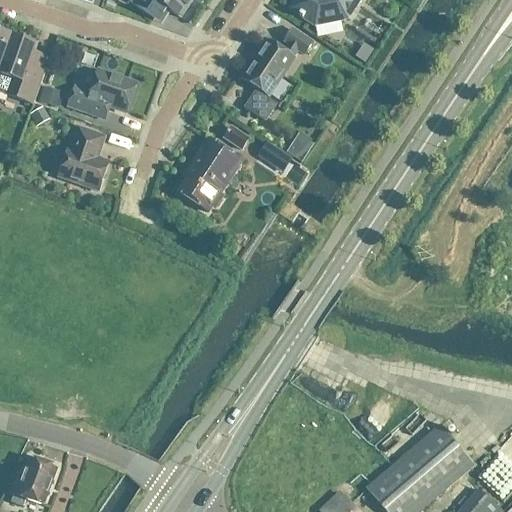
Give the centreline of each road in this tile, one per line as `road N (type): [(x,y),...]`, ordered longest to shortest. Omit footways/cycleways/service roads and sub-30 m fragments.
road 1 (tertiary): [(181,498),(511,9)]
road 2 (residential): [(250,0),(218,49),(203,57),(7,0)]
road 3 (residential): [(131,463),(0,420)]
